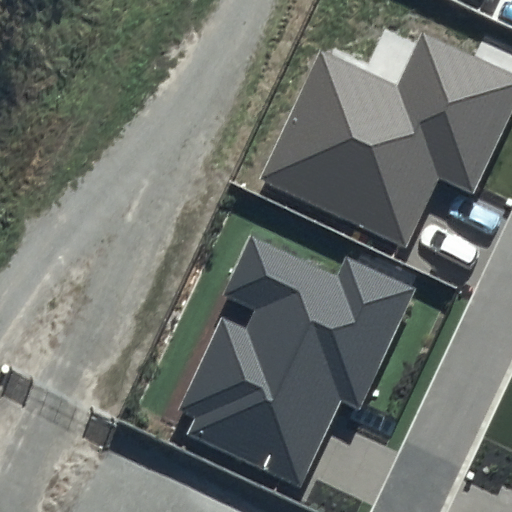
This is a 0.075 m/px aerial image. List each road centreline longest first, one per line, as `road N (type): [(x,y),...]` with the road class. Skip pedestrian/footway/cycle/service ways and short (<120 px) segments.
road 1 (unknown): [(0,390),(190,0)]
road 2 (residential): [(408,511),(511,292)]
